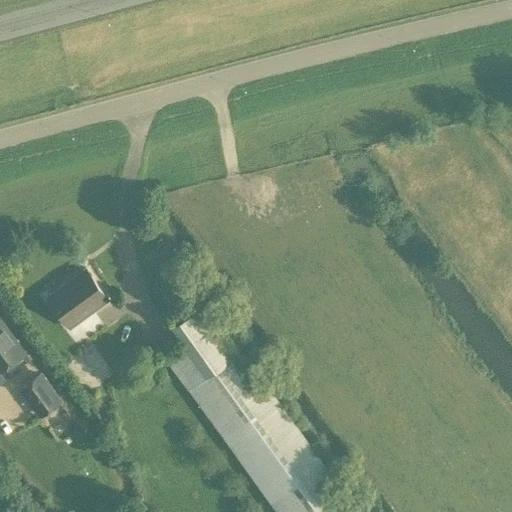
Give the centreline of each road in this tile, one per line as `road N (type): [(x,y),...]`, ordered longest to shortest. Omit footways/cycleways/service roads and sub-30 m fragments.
road 1 (unclassified): [(0,140),(511,12)]
road 2 (secondary): [(0,34),(128,0)]
